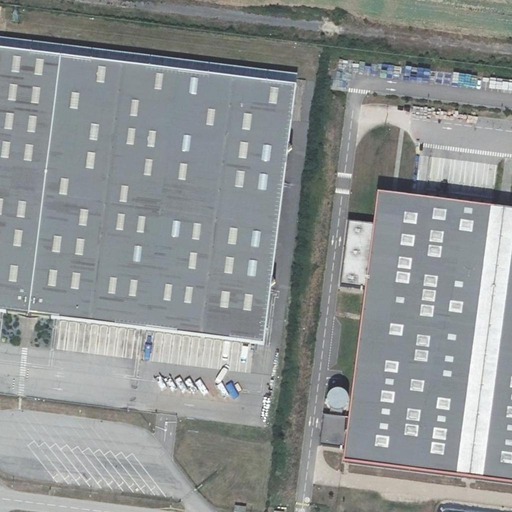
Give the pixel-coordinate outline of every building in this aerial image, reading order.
[(0,44),(0,56),(289,91),(290,79),(0,44)] [(0,313),(258,345),(289,91),(0,56),(0,313)] [(342,463),(511,484),(511,210),(377,194),(373,228),(365,289),(342,463)] [(365,289),(373,228),(353,226),(345,286),(365,289)] [(329,412),(332,414),(336,414),(340,413),(343,411),(346,408),(347,404),(347,401),(346,397),(344,394),(341,391),(337,390),(333,390),(329,392),(326,394),(324,398),(323,402),(324,406),(326,410),(329,412)]
